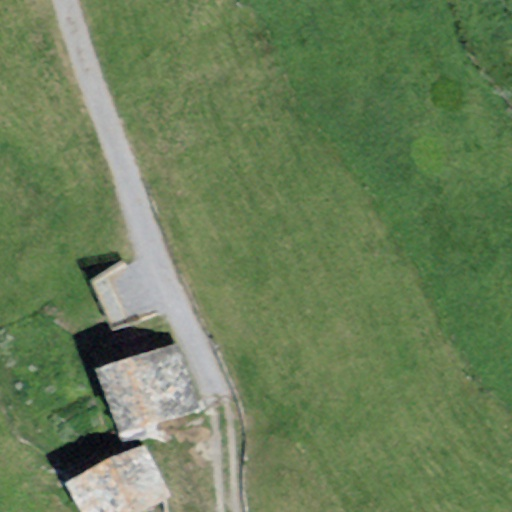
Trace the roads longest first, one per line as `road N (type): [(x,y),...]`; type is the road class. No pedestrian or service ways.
road 1 (residential): [(64,0),(77,63),(171,296)]
road 2 (track): [(171,296),(225,421),(238,511)]
